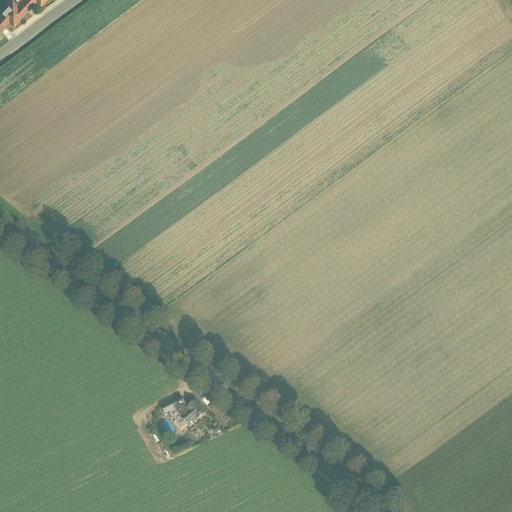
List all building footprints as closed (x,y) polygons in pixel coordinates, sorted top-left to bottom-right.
[(27,0),(19,0),(17,2),(14,0),(9,0),(0,10),(0,21),(3,24),(7,18),(13,23),(25,10),(25,9),(31,3),(27,0)] [(182,400),(161,410),(165,417),(170,415),(175,413),(184,408),(185,407),(182,400)] [(197,404),(187,411),(187,412),(188,414),(180,420),(187,428),(188,430),(205,416),(197,404)] [(187,411),(184,408),(175,413),(180,420),(188,414),(187,412),(187,411)] [(187,428),(180,420),(175,413),(170,415),(176,424),(175,425),(181,433),(187,428)]
